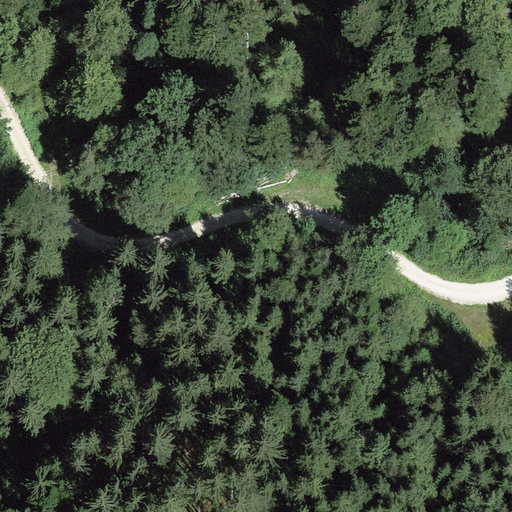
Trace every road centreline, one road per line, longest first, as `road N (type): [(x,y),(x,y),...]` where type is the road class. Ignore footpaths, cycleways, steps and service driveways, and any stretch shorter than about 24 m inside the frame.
road 1 (track): [(511,283),(461,294),(427,285),(319,219),(275,211),(228,215),(161,238),(89,236),(24,157),(0,99)]
road 2 (track): [(228,215),(273,194),(328,188),(442,205),(479,183),(511,138)]
road 3 (track): [(51,194),(51,86),(38,0)]
